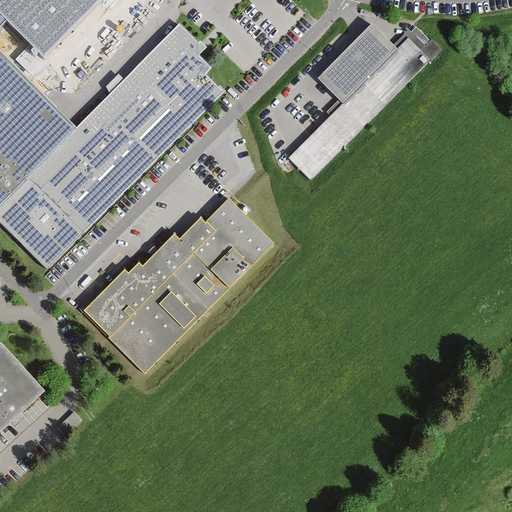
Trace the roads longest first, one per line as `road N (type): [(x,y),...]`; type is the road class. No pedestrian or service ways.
road 1 (residential): [(152,417),(511,63)]
road 2 (unclassified): [(347,0),(36,310),(0,272)]
road 3 (unknown): [(339,8),(358,30),(353,45),(277,120)]
